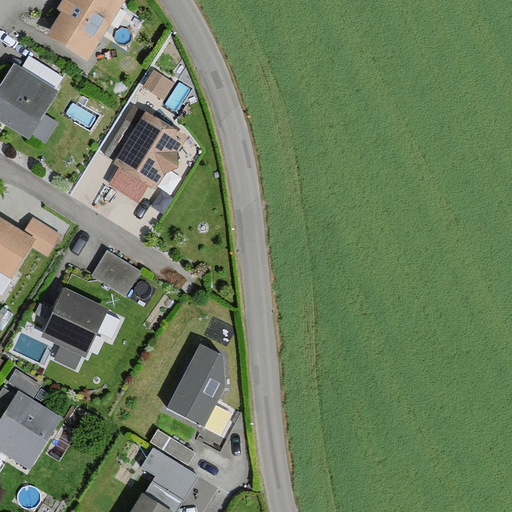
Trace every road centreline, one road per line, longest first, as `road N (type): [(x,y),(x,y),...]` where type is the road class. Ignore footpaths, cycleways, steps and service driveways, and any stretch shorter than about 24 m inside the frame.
road 1 (residential): [(177,0),(223,101),(241,172),(282,511)]
road 2 (residential): [(152,265),(0,175)]
